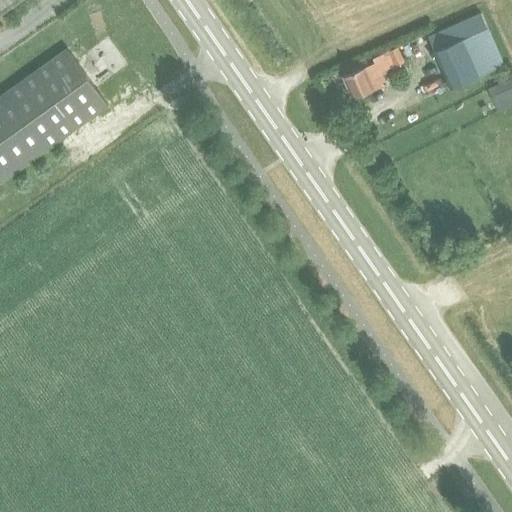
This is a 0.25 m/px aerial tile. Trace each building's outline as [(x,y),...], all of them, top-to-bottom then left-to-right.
[(0,0),(0,13),(18,0),(0,0)] [(504,64),(481,13),(428,36),(451,87),(504,64)] [(403,61),(396,46),(372,58),(374,63),(343,77),(353,99),(384,84),(378,72),(403,61)] [(0,182),(108,105),(67,48),(0,96),(0,182)] [(511,84),(509,78),(500,83),(507,98),(511,95),(511,84)]
